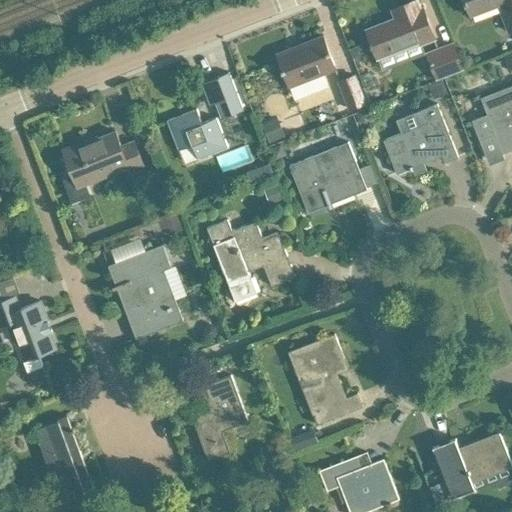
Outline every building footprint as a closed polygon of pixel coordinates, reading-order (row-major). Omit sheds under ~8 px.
[(370,42),(371,46),(373,45),(378,57),(421,41),(421,43),(435,38),(423,8),(421,8),(417,0),(415,0),(393,9),(396,18),(367,29),(372,41),(370,42)] [(511,0),(464,0),(466,4),(468,4),(472,14),(499,3),(510,32),(511,30),(511,0)] [(277,53),(290,86),(336,68),(324,36),(299,45),(300,48),(279,56),(278,53),(277,53)] [(430,60),(437,79),(463,69),(453,43),(438,49),(441,56),(430,60)] [(216,102),(221,117),(243,108),(229,72),(202,83),(210,104),(216,102)] [(356,75),(341,81),(351,108),(367,102),(356,75)] [(488,115),(473,121),(480,140),(496,134),(503,153),(511,149),(511,84),(481,97),(488,115)] [(402,131),(383,139),(397,173),(410,169),(410,170),(413,169),(415,174),(416,174),(413,167),(443,155),(445,162),(459,157),(437,103),(398,119),(402,131)] [(167,120),(179,149),(194,144),(199,158),(228,147),(216,117),(203,122),(197,109),(167,120)] [(73,202),(91,196),(86,184),(128,168),(130,174),(145,168),(134,141),(121,146),(115,131),(90,141),(89,139),(63,149),(73,174),(64,178),(73,202)] [(312,155),(290,164),(309,212),(322,207),(320,203),(327,200),(330,208),(333,206),(330,199),(353,190),(354,194),(367,189),(360,169),(348,141),(312,155)] [(208,228),(228,281),(236,300),(257,292),(248,271),(264,265),(272,286),(296,276),(279,234),(264,240),(256,221),(233,230),(229,220),(208,228)] [(130,250),(147,246),(145,237),(128,240),(130,250)] [(172,266),(163,244),(109,265),(116,285),(113,286),(114,290),(118,288),(136,337),(184,319),(164,269),(172,266)] [(15,296),(0,302),(0,330),(11,326),(28,371),(43,365),(39,354),(56,348),(50,332),(49,331),(46,322),(48,321),(41,301),(19,309),(15,296)] [(288,351),(317,424),(363,406),(358,392),(347,396),(340,379),(334,381),(332,375),(349,368),(335,333),(288,351)] [(208,460),(231,451),(222,429),(248,419),(231,374),(183,392),(188,405),(204,399),(208,409),(192,415),(208,460)] [(58,421),(35,430),(39,442),(55,487),(61,501),(63,507),(72,504),(97,495),(83,458),(85,457),(73,426),(71,427),(67,415),(57,419),(58,421)] [(291,437),(295,448),(318,439),(314,429),(291,437)] [(433,447),(453,497),(476,488),(473,481),(511,465),(511,461),(500,432),(499,432),(499,433),(473,443),(474,446),(463,450),(462,448),(459,449),(456,439),(457,439),(456,438),(433,447)] [(367,451),(320,470),(328,490),(341,485),(352,511),(364,511),(400,498),(384,458),(372,463),(367,451)]
